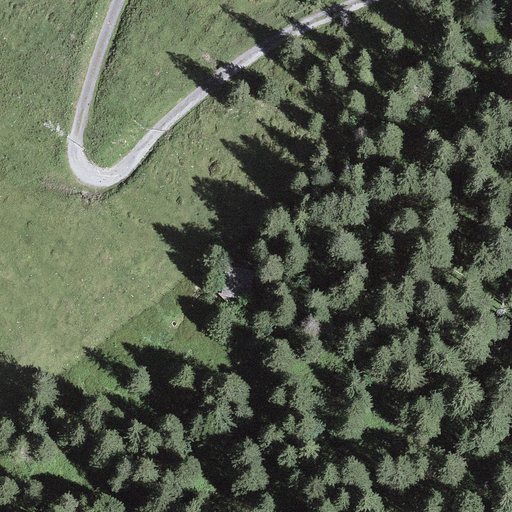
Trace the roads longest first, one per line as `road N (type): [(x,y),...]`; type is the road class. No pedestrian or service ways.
road 1 (track): [(373,0),(281,37),(185,104),(115,174),(80,169)]
road 2 (track): [(80,169),(74,145),(119,0)]
